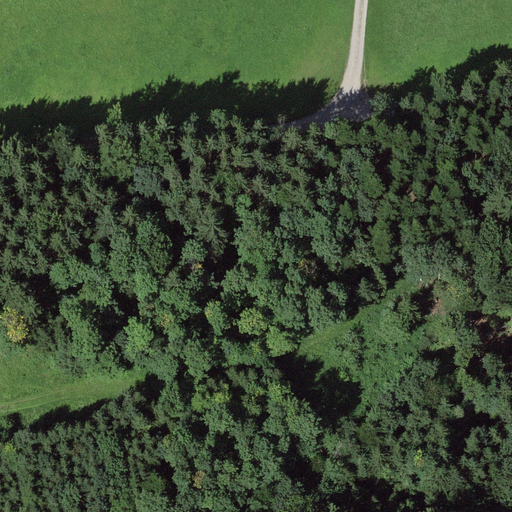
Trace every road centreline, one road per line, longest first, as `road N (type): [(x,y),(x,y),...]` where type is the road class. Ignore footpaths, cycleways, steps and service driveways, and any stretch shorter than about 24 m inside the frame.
road 1 (track): [(363,0),(357,64),(332,129),(0,173)]
road 2 (track): [(332,129),(511,78)]
